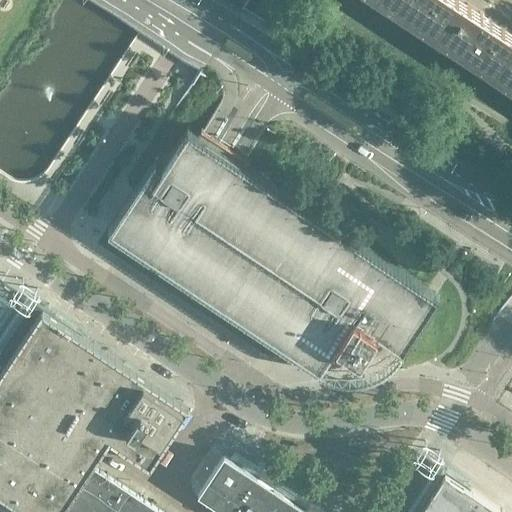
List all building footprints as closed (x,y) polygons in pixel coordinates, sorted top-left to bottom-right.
[(511,33),(469,5),(460,0),(382,0),(511,85),(511,33)] [(235,157),(221,147),(206,137),(200,134),(199,133),(197,132),(187,125),(167,156),(160,167),(155,175),(152,179),(144,173),(107,228),(285,346),(286,345),(287,345),(288,344),(287,344),(288,343),(319,364),(327,351),(328,352),(329,351),(328,351),(344,328),(345,327),(345,326),(353,315),(397,344),(401,347),(438,292),(434,289),(429,286),(245,164),(243,162),(242,161),(235,157)] [(201,126),(197,132),(200,134),(206,137),(242,161),(245,164),(249,158),(201,126)] [(43,314),(45,310),(84,335),(90,326),(29,286),(0,329),(0,511),(333,511),(234,446),(227,457),(244,468),(309,511),(38,511),(0,486),(0,351),(20,320),(27,311),(28,311),(27,312),(37,310),(43,314)] [(0,291),(0,325),(16,301),(0,291)] [(63,327),(43,314),(37,310),(27,312),(28,311),(27,311),(20,320),(0,351),(0,486),(38,511),(58,511),(92,462),(93,461),(108,439),(109,437),(109,436),(111,433),(148,458),(182,407),(140,379),(83,341),(63,327)] [(109,436),(109,437),(149,464),(188,405),(84,335),(45,310),(43,314),(63,327),(83,341),(140,379),(182,407),(148,458),(111,433),(109,436)] [(309,511),(244,468),(227,457),(224,455),(199,492),(230,511),(309,511)] [(441,476),(445,472),(469,488),(476,478),(441,455),(403,511),(418,511),(419,511),(442,477),(441,476)] [(103,511),(122,483),(92,462),(58,511),(103,511)] [(504,511),(505,511),(469,488),(445,472),(441,476),(442,477),(419,511),(418,511),(504,511)] [(166,511),(122,483),(103,511),(166,511)]
